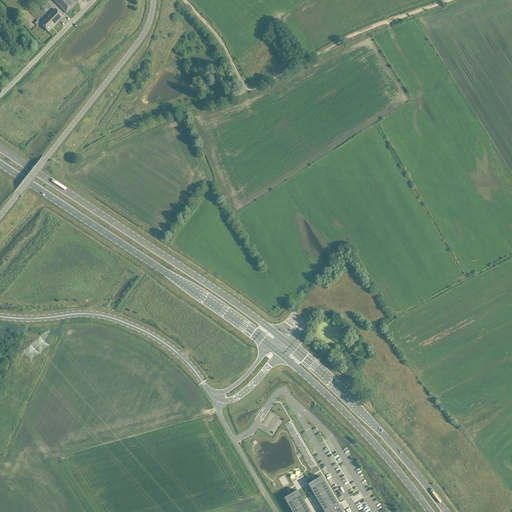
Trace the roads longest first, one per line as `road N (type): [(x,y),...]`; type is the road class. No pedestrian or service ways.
road 1 (track): [(64,166),(139,122),(247,91),(353,34),(452,0)]
road 2 (primary): [(279,334),(0,147)]
road 3 (primary): [(0,163),(270,345)]
road 4 (unclassified): [(16,196),(142,35),(152,0)]
road 5 (track): [(302,316),(328,304),(383,350),(454,471)]
road 6 (unclassified): [(210,391),(180,355),(125,322),(87,313),(0,316)]
road 7 (primary): [(446,511),(288,341)]
road 8 (primary): [(279,353),(345,414),(426,511)]
road 9 (unclassified): [(275,511),(210,391)]
road 10 (unclassified): [(0,95),(93,0)]
